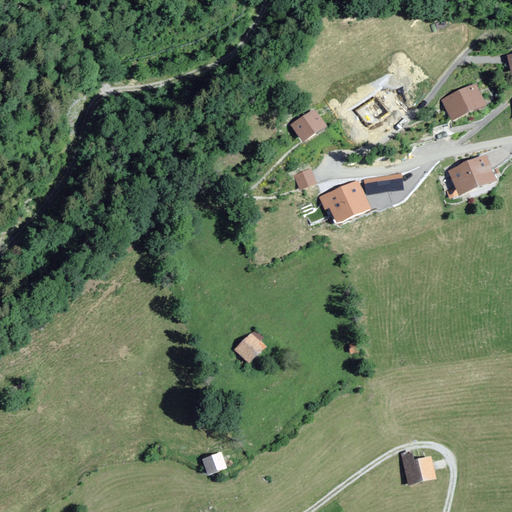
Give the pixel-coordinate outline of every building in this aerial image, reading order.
[(511,76),(511,55),(500,57),(503,78),(511,76)] [(478,109),(470,88),(435,102),(444,123),(478,109)] [(292,142),(317,127),(308,111),(283,125),(292,142)] [(487,186),(479,160),(442,172),(451,198),(487,186)] [(309,187),(305,170),(290,174),(294,191),(309,187)] [(403,175),(364,178),(366,194),(404,192),(403,175)] [(320,196),(325,211),(331,209),(337,223),(371,210),(360,181),(320,196)] [(228,351),(241,366),(262,348),(249,333),(228,351)] [(220,469),(214,454),(195,461),(201,476),(220,469)] [(431,482),(426,459),(410,462),(409,456),(399,457),(404,487),(431,482)]
